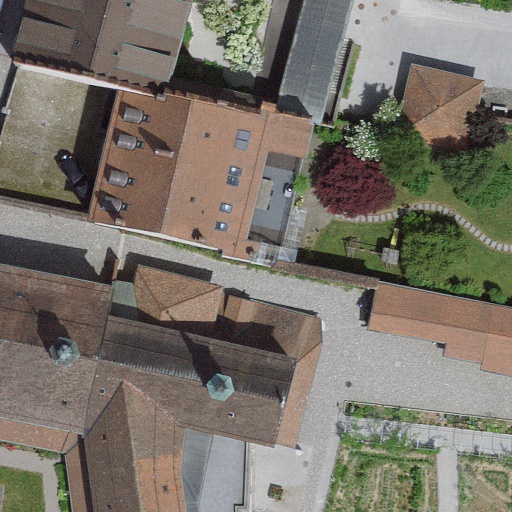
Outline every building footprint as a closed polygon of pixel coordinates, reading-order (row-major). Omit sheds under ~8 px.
[(146,103),(180,0),(295,0),(263,112),(322,123),(355,0),(14,0),(0,51),(0,63),(119,96),(146,103)] [(418,57),(409,124),(484,134),(493,66),(418,57)] [(146,103),(119,96),(81,233),(299,264),(322,123),(263,112),(146,103)] [(106,293),(0,267),(0,427),(79,446),(110,316),(115,295),(106,293)] [(511,310),(401,287),(393,335),(511,360),(511,310)] [(198,511),(196,497),(211,442),(268,448),(292,366),(110,316),(79,446),(0,427),(0,511),(198,511)]
